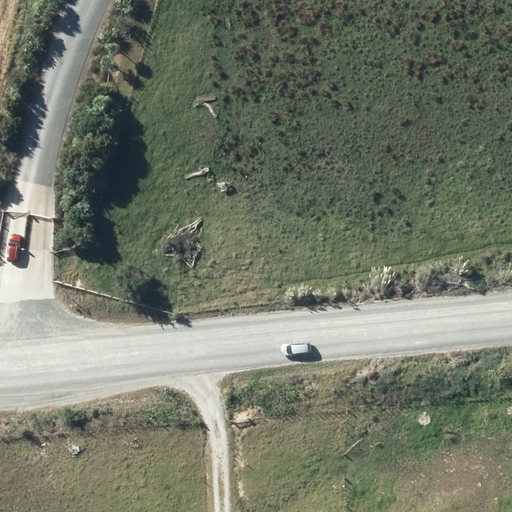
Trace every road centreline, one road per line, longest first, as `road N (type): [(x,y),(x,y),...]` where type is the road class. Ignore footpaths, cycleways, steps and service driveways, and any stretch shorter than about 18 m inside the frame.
road 1 (unclassified): [(511,320),(23,365)]
road 2 (residential): [(23,365),(20,249),(35,149),(89,0)]
